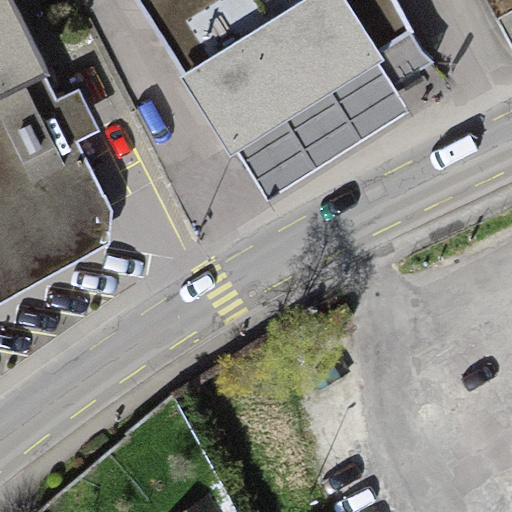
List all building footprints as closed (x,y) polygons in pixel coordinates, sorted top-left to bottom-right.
[(48,74),(11,0),(0,0),(0,97),(42,77),(48,74)] [(429,61),(390,0),(135,0),(233,155),(236,153),(379,65),(391,85),(429,61)] [(379,65),(236,153),(266,200),(408,111),(391,85),(379,65)] [(0,301),(108,245),(112,211),(77,142),(99,131),(77,90),(55,102),(42,77),(0,97),(0,301)] [(212,511),(202,497),(178,511),(212,511)]
